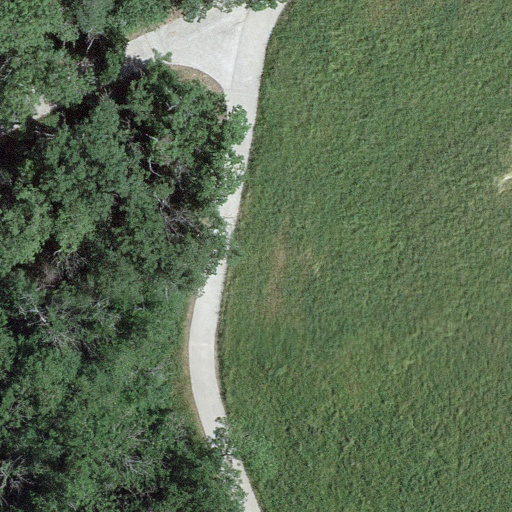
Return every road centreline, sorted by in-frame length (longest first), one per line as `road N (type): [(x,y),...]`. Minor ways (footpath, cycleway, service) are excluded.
road 1 (track): [(273,0),(254,21),(202,358),(215,427),(246,511)]
road 2 (track): [(0,125),(241,0)]
